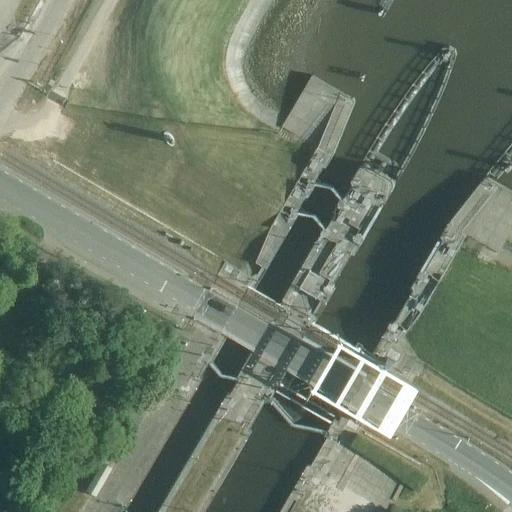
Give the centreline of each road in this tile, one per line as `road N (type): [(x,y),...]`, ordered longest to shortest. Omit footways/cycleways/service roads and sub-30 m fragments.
road 1 (tertiary): [(511,492),(453,449),(0,184)]
road 2 (unclassified): [(0,122),(60,119),(125,0)]
